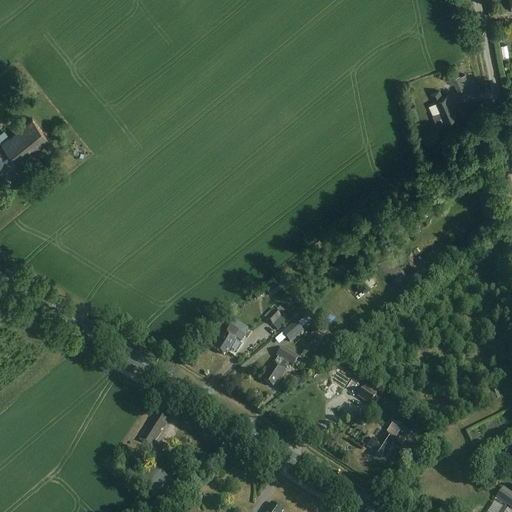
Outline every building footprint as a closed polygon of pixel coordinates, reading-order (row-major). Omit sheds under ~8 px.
[(469,87),(464,74),(447,80),(449,86),(454,85),(456,91),(469,87)] [(442,98),(439,91),(432,94),(430,95),(434,103),(436,102),(440,112),(433,115),(437,125),(445,121),(458,115),(454,106),(453,107),(448,95),(442,98)] [(50,141),(33,118),(1,143),(0,142),(0,164),(2,162),(2,161),(10,155),(19,166),(50,141)] [(281,316),(275,310),(265,319),(271,325),(281,316)] [(303,331),(297,323),(283,335),(289,342),(303,331)] [(213,348),(224,354),(226,351),(228,352),(236,338),(239,331),(227,324),(213,348)] [(298,357),(282,347),(277,355),(278,356),(274,363),(273,362),(261,379),(273,387),(274,384),(276,386),(286,371),(285,370),(289,364),(292,366),(298,357)] [(376,396),(364,387),(357,396),(369,405),(376,396)] [(165,419),(155,413),(139,438),(152,446),(166,423),(163,422),(165,419)] [(372,450),(371,451),(380,457),(382,455),(384,457),(396,439),(394,438),(399,431),(407,436),(411,429),(393,417),(389,423),(391,424),(385,432),(384,431),(378,441),(373,437),(367,447),(372,450)] [(164,448),(159,445),(152,455),(157,458),(164,448)] [(153,464),(137,481),(153,496),(169,479),(153,464)] [(509,493),(503,488),(495,498),(506,506),(507,504),(511,507),(511,497),(508,495),(509,493)] [(281,511),(283,510),(270,502),(263,511),(281,511)]
